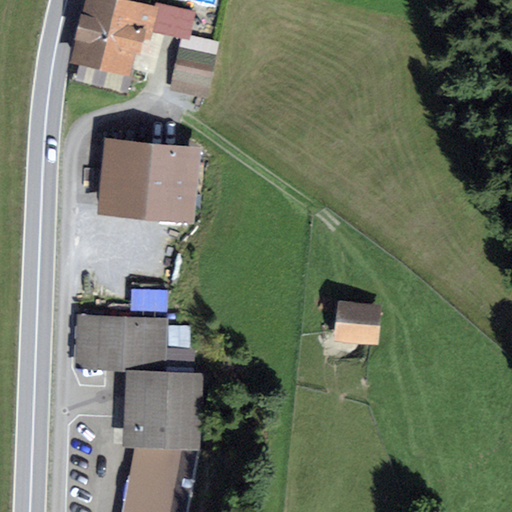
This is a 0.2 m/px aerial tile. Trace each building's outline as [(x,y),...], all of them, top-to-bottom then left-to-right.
[(129,67),(139,32),(145,33),(151,12),(99,0),(93,0),(89,20),(83,18),(74,54),(129,67)] [(183,52),(178,76),(207,83),(212,58),(183,52)] [(186,212),(192,151),(112,143),(106,204),(186,212)] [(133,285),(132,305),(170,307),(170,286),(133,285)] [(343,306),(340,334),(373,338),(376,310),(343,306)] [(82,321),(81,361),(157,365),(159,324),(82,321)] [(135,445),(143,445),(179,447),(195,448),(199,373),(139,370),(135,445)] [(167,511),(179,447),(143,445),(131,511),(167,511)]
